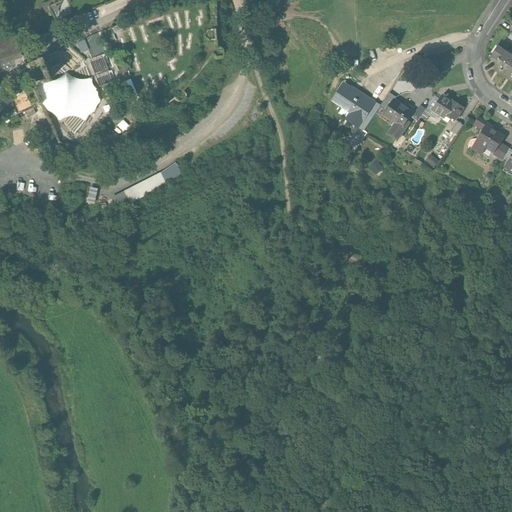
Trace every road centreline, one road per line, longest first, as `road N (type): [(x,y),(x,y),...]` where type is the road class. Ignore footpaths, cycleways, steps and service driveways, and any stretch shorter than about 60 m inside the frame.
road 1 (unknown): [(290,214),(285,264),(320,295),(324,315),(286,368),(278,511)]
road 2 (residential): [(505,0),(475,57),(491,96),(511,109)]
